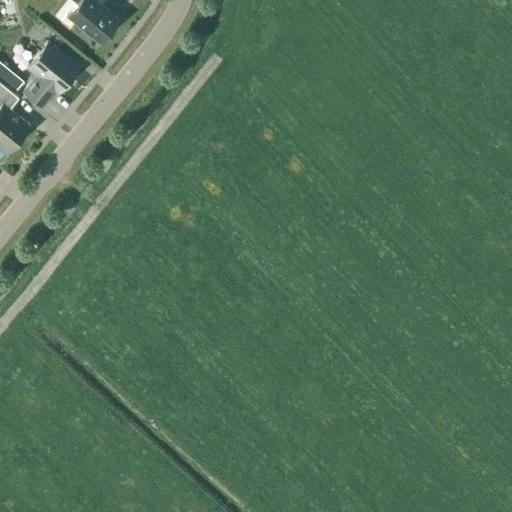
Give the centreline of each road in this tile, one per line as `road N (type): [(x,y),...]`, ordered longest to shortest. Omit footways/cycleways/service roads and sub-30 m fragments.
road 1 (track): [(216,57),(0,329)]
road 2 (tertiary): [(0,232),(139,63),(180,0)]
